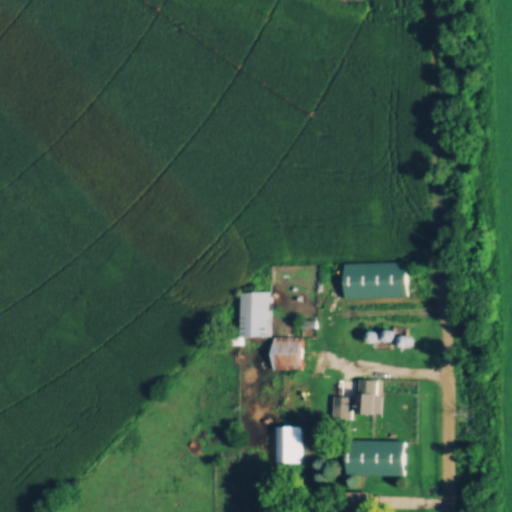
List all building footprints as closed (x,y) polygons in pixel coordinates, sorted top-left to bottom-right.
[(271,288),(242,288),(242,332),(271,332),(271,288)] [(302,332),(275,332),(275,364),(302,364),(302,332)] [(381,389),(354,389),(354,410),(381,410),(381,389)] [(275,459),(298,459),(298,422),(275,422),(275,459)] [(326,511),(368,511),(368,488),(343,488),(343,506),(326,506),(326,511)]
